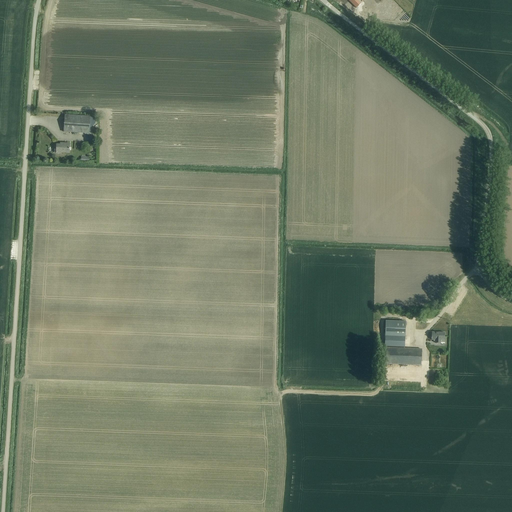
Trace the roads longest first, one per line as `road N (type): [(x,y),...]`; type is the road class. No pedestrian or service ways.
road 1 (unclassified): [(3,511),(38,0)]
road 2 (unclassified): [(511,301),(480,269),(491,149),(485,127),(323,0)]
